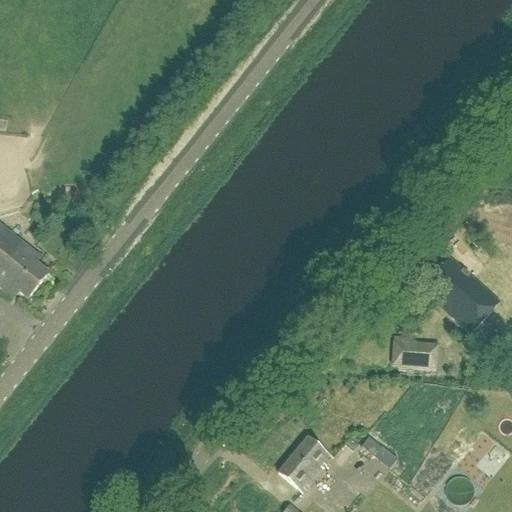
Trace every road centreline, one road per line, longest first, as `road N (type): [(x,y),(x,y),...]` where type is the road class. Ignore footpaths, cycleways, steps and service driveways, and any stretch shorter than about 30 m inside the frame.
road 1 (tertiary): [(158,511),(511,72)]
road 2 (tertiary): [(314,0),(0,392)]
